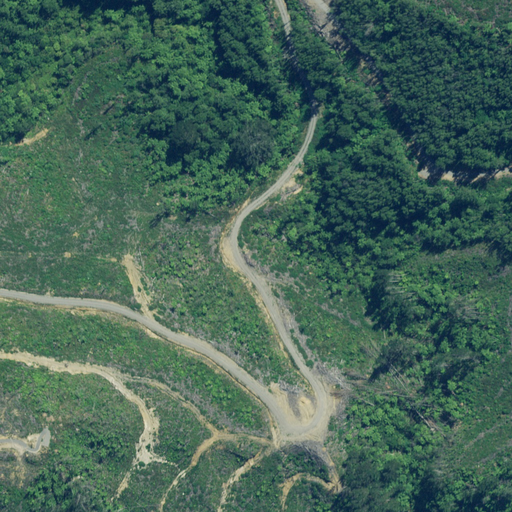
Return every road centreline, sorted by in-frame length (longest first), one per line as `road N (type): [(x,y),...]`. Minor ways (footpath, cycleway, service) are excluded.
road 1 (track): [(0,285),(74,284),(157,320),(240,371),(295,418),(327,429),(346,405),(310,369),(242,269),(227,227),(274,189),(303,140),(312,97),(278,0)]
road 2 (track): [(320,0),(400,106),(428,165),(463,178),(511,170)]
